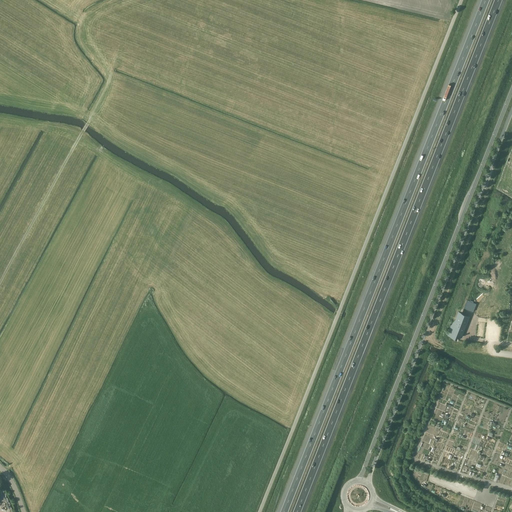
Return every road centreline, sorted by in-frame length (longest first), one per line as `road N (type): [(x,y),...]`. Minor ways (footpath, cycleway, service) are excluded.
road 1 (motorway): [(297,511),(500,0)]
road 2 (unclassified): [(259,511),(461,0)]
road 3 (motorway): [(483,0),(284,511)]
road 4 (secondary): [(511,89),(357,481)]
road 5 (secondary): [(367,484),(511,110)]
road 6 (track): [(83,129),(0,281)]
